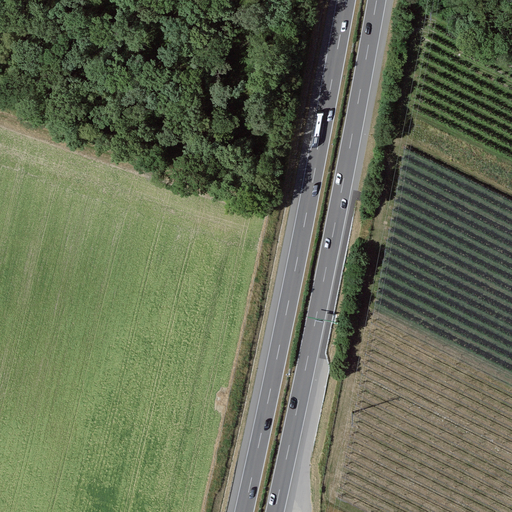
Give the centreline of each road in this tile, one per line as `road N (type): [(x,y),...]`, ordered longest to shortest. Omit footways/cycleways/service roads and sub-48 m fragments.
road 1 (motorway): [(346,0),(244,511)]
road 2 (motorway): [(275,511),(376,0)]
